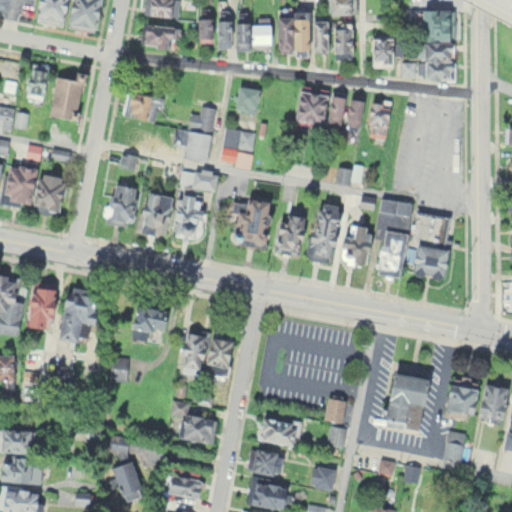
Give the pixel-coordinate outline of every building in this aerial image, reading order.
[(59,23),(62,0),(33,0),(31,19),(59,23)] [(97,0),(66,0),(63,22),(93,27),(97,0)] [(176,0),(141,0),(142,14),(176,14),(176,0)] [(351,0),(324,0),(325,12),(351,12),(351,0)] [(445,40),(445,6),(418,6),(418,59),(397,60),(397,76),(452,76),(452,40),(445,40)] [(306,11),(273,11),(273,47),(293,47),(293,52),(306,52),(306,11)] [(267,48),(267,19),(227,19),(227,14),(194,14),(194,38),(213,38),(213,46),(230,46),(230,48),(267,48)] [(325,18),(309,18),(309,50),(325,50),(325,18)] [(168,37),(177,38),(178,24),(139,23),(139,45),(167,45),(168,37)] [(351,57),(351,24),(330,24),(330,57),(351,57)] [(391,65),(391,32),(367,32),(367,65),(391,65)] [(25,97),(44,97),(44,61),(25,61),(25,97)] [(52,72),(43,111),(74,118),(85,70),(67,66),(65,75),(52,72)] [(216,99),(217,74),(169,72),(168,98),(216,99)] [(256,112),(260,87),(235,83),(231,108),(256,112)] [(320,121),(321,90),(294,89),(292,120),(320,121)] [(122,116),(156,117),(157,92),(123,92),(122,116)] [(360,131),(363,96),(326,93),(323,124),(344,126),(343,129),(360,131)] [(387,137),(387,100),(365,100),(365,137),(387,137)] [(206,160),(213,105),(199,104),(198,113),(188,112),(186,127),(172,125),(169,142),(182,144),(180,156),(206,160)] [(0,129),(10,129),(10,105),(0,105),(0,129)] [(156,127),(136,121),(133,131),(119,127),(116,137),(150,148),(156,127)] [(254,129),(222,125),(218,158),(234,160),(236,147),(252,149),(254,129)] [(32,170),(33,166),(2,161),(0,174),(0,201),(58,211),(64,175),(32,170)] [(214,172),(191,167),(187,184),(211,189),(214,172)] [(129,224),(133,185),(107,182),(103,221),(129,224)] [(161,235),(169,195),(142,189),(133,229),(161,235)] [(199,236),(203,194),(172,191),(169,234),(199,236)] [(269,196),(241,194),(238,234),(267,235),(269,196)] [(368,222),(339,216),(341,204),(314,199),(303,255),(329,261),(330,255),(360,261),(368,222)] [(272,245),(295,250),(304,212),(281,207),(272,245)] [(401,273),(405,232),(376,229),(372,270),(401,273)] [(443,277),(447,246),(410,241),(406,272),(443,277)] [(0,331),(17,331),(17,278),(0,278),(0,331)] [(23,279),(22,325),(48,326),(49,280),(23,279)] [(78,321),(91,322),(94,302),(79,300),(81,287),(61,284),(53,336),(75,340),(78,321)] [(145,340),(149,326),(161,329),(167,308),(135,299),(125,334),(145,340)] [(197,369),(197,364),(225,366),(228,334),(180,329),(176,367),(197,369)] [(384,370),(375,421),(419,429),(428,378),(384,370)] [(439,410),(499,419),(504,386),(444,377),(439,410)] [(343,398),(323,396),(321,419),(342,421),(343,398)] [(211,441),(213,418),(175,413),(173,437),(211,441)] [(290,444),(293,421),(260,416),(256,439),(290,444)] [(0,418),(0,450),(29,450),(29,426),(8,426),(8,419),(0,418)] [(458,461),(463,431),(444,428),(439,457),(458,461)] [(248,470),(277,474),(280,451),(251,447),(248,470)] [(304,483),(329,489),(334,468),(310,462),(304,483)] [(0,485),(0,511),(37,511),(37,484),(12,484),(12,465),(0,464),(0,485)] [(200,471),(165,465),(161,491),(195,496),(200,471)] [(121,467),(111,481),(125,491),(135,476),(121,467)] [(277,508),(282,485),(250,477),(245,500),(277,508)] [(303,511),(323,511),(326,508),(308,501),(303,511)] [(193,511),(194,504),(161,503),(160,511),(193,511)]
